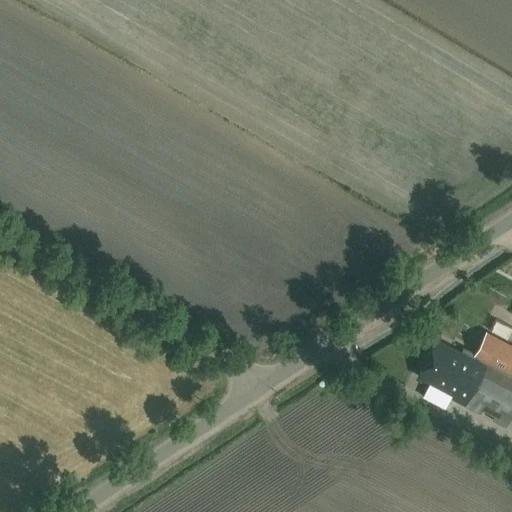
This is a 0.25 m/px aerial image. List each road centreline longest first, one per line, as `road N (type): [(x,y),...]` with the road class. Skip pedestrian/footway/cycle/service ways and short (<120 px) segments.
road 1 (unclassified): [(256,388),(511,219)]
road 2 (unclassified): [(256,388),(229,357),(0,229)]
road 3 (unclassified): [(74,511),(256,388)]
